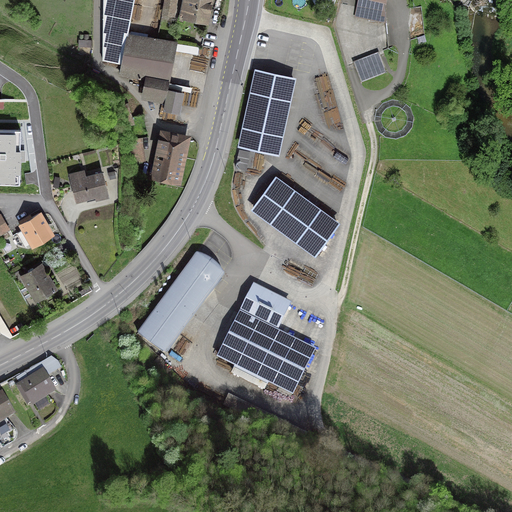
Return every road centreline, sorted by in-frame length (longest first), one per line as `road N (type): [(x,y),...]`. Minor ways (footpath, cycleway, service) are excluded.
road 1 (primary): [(108,303),(148,268),(194,206),(213,158),(245,0)]
road 2 (track): [(312,412),(320,438),(334,450),(468,511)]
road 3 (residential): [(0,459),(67,408),(71,366),(55,336)]
road 4 (residential): [(0,68),(31,93),(48,200)]
